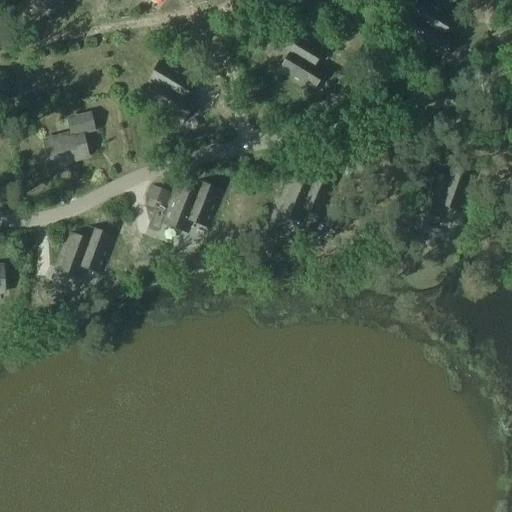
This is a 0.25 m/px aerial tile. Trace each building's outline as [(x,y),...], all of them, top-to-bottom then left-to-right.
[(23,3),(37,3),(37,8),(62,8),(61,0),(22,0),(23,8),(23,3)] [(440,34),(443,30),(443,29),(452,15),(428,0),(417,0),(408,15),(417,20),(414,25),(416,27),(419,21),(440,34)] [(414,25),(413,26),(406,37),(439,59),(454,36),(443,30),(440,34),(419,21),(416,27),(414,25)] [(314,60),(322,46),(292,29),(278,51),(287,57),(289,53),(310,66),(314,60)] [(280,73),(310,90),(323,68),(313,61),(314,60),(310,66),(289,53),(287,57),(288,58),(280,73)] [(184,92),(192,79),(162,61),(148,83),(157,88),(159,84),(181,98),(184,92)] [(159,84),(157,88),(158,89),(150,104),(179,122),(187,109),(188,110),(194,100),(183,94),(184,92),(181,98),(159,84)] [(64,162),(78,159),(88,156),(82,133),(93,130),(90,114),(68,119),(71,134),(44,141),(50,166),(51,165),(50,160),(63,157),(64,162)] [(497,119),(497,138),(511,137),(511,118),(497,119)] [(352,180),(391,171),(386,152),(347,161),(352,180)] [(474,175),(449,166),(445,176),(450,177),(441,201),(447,203),(447,204),(462,209),(474,175)] [(309,207),(308,208),(323,214),(337,180),(312,170),(307,179),(312,182),(303,205),(309,207)] [(450,177),(445,176),(445,177),(428,171),(416,205),(441,214),(446,203),(447,204),(447,203),(441,201),(450,177)] [(307,207),(308,208),(309,207),(303,205),(312,182),(307,179),(306,181),(291,174),(277,207),(302,218),(307,207)] [(209,224),(222,191),(197,181),(193,191),(198,193),(189,215),(195,218),(194,218),(209,224)] [(150,199),(165,206),(170,193),(155,186),(150,199)] [(193,218),(194,218),(195,218),(189,215),(198,193),(193,191),(192,192),(176,186),(163,219),(188,229),(193,218)] [(330,207),(324,219),(340,227),(346,215),(330,207)] [(87,265),(101,270),(114,237),(89,227),(85,237),(90,239),(81,262),(87,265)] [(84,238),(68,232),(56,266),(81,276),(86,264),(87,265),(81,262),(90,239),(85,237),(84,238)]
